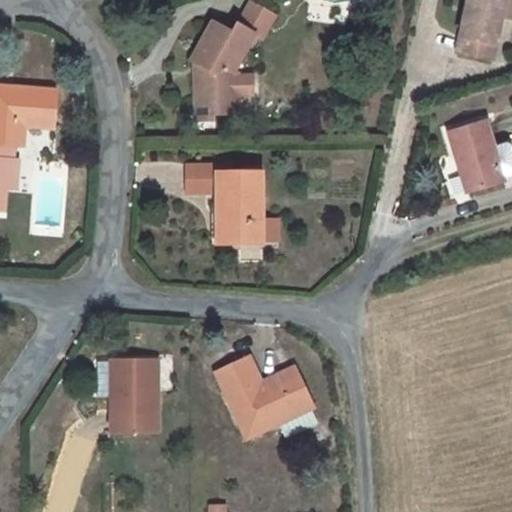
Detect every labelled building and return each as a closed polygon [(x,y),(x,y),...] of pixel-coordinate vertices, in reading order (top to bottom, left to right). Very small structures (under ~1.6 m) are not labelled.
[(500,18),(504,0),(502,0),(468,0),(458,52),(492,59),(500,18)] [(511,1),(504,0),(500,18),(511,20),(511,1)] [(251,5),(240,28),(254,35),(264,40),(276,17),(251,5)] [(240,28),(238,27),(233,35),(213,24),(192,64),(196,67),(196,69),(194,70),(195,106),(207,106),(207,114),(239,114),(239,95),(234,96),(234,78),(239,78),(239,77),(233,76),(254,35),(240,28)] [(239,78),(234,78),(234,96),(253,95),(253,77),(239,78)] [(14,145),(22,146),(23,127),(53,128),(56,92),(0,87),(0,210),(1,210),(3,189),(5,161),(12,161),(14,145)] [(207,106),(195,106),(195,115),(207,114),(207,106)] [(494,146),(487,123),(447,134),(467,194),(504,183),(502,177),(511,173),(511,149),(510,141),(494,146)] [(12,161),(5,161),(3,189),(15,190),(17,162),(12,161)] [(216,193),(217,243),(261,243),(260,218),(260,173),(257,173),(258,168),(241,168),(241,173),(228,173),(228,165),(186,165),(186,193),(216,193)] [(260,218),(261,243),(277,243),(277,218),(260,218)] [(249,358),(215,375),(246,440),(280,424),(278,419),(307,404),(310,403),(295,369),(262,384),(249,358)] [(112,364),(99,364),(100,400),(112,400),(112,433),(158,433),(158,364),(119,364),(112,364)] [(278,419),(280,424),(286,438),(316,424),(307,404),(278,419)]
